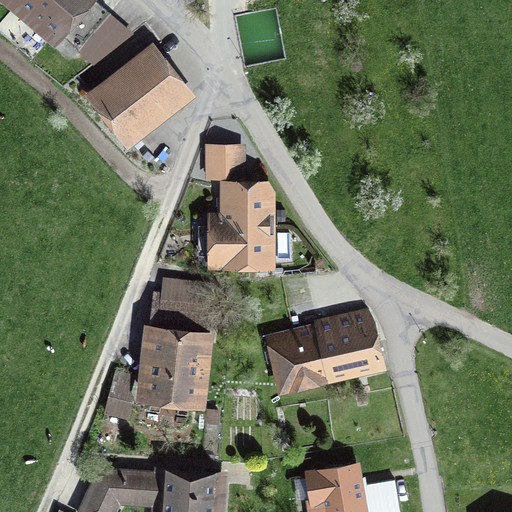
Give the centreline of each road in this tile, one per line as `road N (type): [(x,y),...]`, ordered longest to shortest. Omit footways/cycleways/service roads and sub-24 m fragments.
road 1 (residential): [(55,487),(225,72)]
road 2 (unclassified): [(511,347),(388,291),(346,258),(225,72)]
road 3 (track): [(169,196),(128,168),(0,45)]
